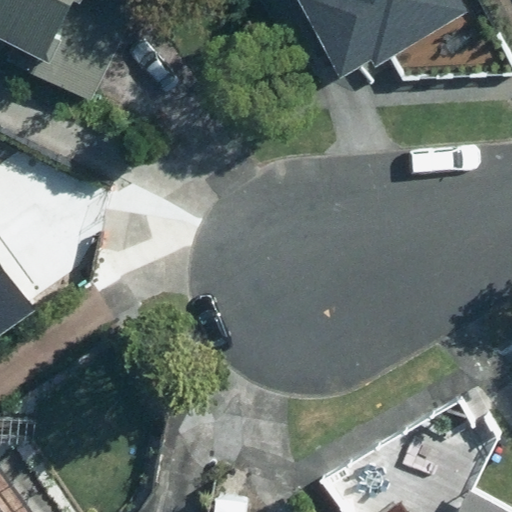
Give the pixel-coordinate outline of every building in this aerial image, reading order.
[(0,0),(0,32),(101,82),(142,0),(0,0)] [(323,0),(352,51),(441,0),(323,0)] [(0,331),(33,307),(0,261),(0,331)] [(511,511),(511,507),(471,487),(458,511),(511,511)] [(12,511),(0,494),(0,511),(12,511)]
